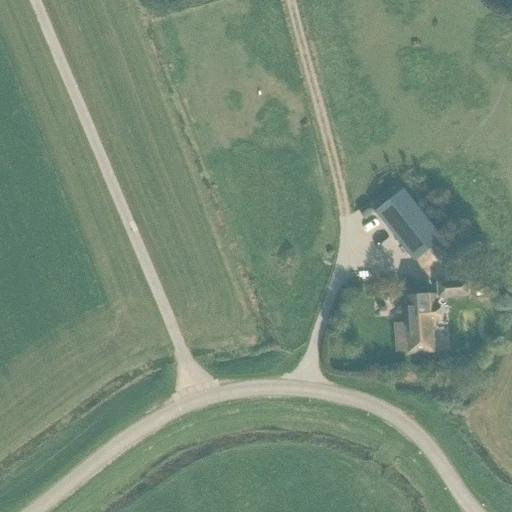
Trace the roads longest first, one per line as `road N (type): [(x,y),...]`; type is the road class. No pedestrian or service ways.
road 1 (unclassified): [(199,401),(40,0)]
road 2 (track): [(301,390),(345,235),(338,175),(291,0)]
road 3 (tertiary): [(199,401),(270,388),(362,402),(420,439),(473,511)]
road 4 (tertiary): [(33,511),(135,432),(199,401)]
